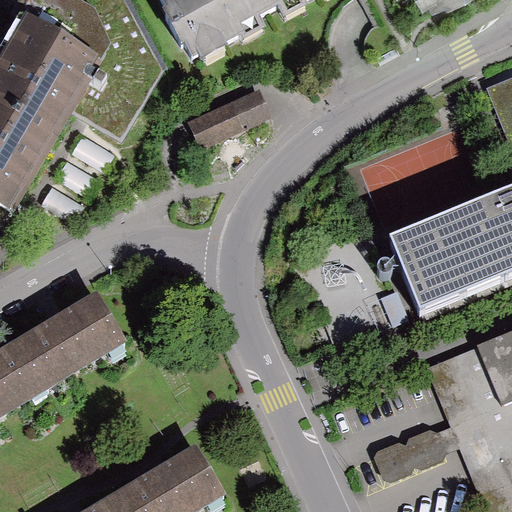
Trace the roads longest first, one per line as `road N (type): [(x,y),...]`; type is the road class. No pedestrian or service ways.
road 1 (residential): [(229,250),(255,193),(328,127),(511,31)]
road 2 (residential): [(331,511),(245,311),(229,250)]
road 3 (residential): [(229,250),(197,234),(107,246),(0,312)]
